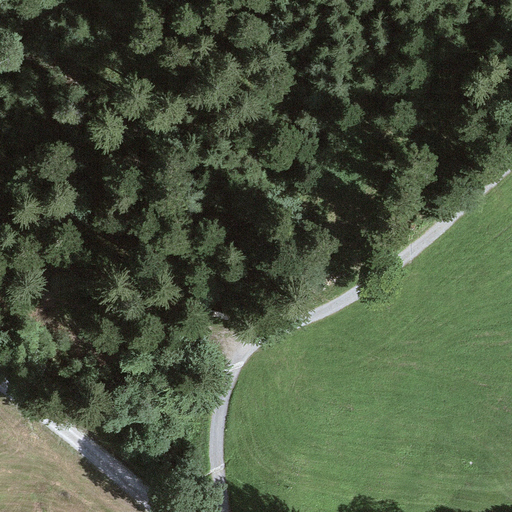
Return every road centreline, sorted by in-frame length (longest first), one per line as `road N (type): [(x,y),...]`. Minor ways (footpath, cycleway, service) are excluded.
road 1 (track): [(222,511),(218,417),(246,349),(360,290),(511,164)]
road 2 (unclassified): [(161,511),(0,382)]
